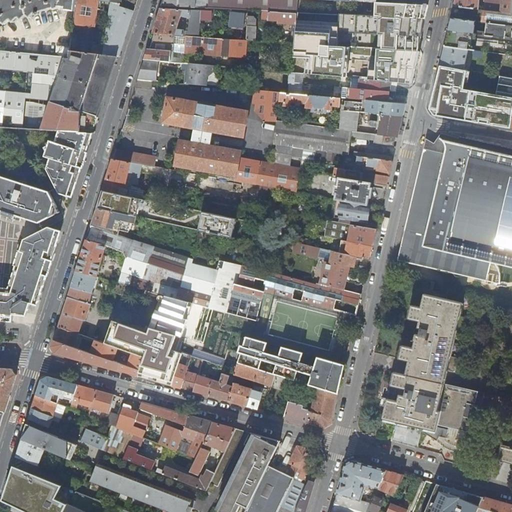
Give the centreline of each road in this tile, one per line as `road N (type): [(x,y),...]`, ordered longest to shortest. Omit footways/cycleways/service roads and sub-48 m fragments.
road 1 (residential): [(35,357),(148,0)]
road 2 (unclassified): [(416,122),(337,445)]
road 3 (residential): [(35,357),(337,445)]
road 4 (residential): [(337,445),(511,493)]
road 5 (unclassified): [(443,0),(416,122)]
